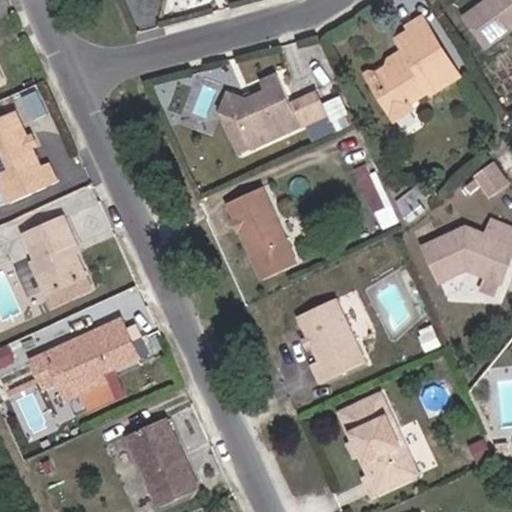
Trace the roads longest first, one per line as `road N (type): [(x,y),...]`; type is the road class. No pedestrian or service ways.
road 1 (residential): [(74,84),(280,511)]
road 2 (residential): [(351,0),(322,19),(74,84)]
